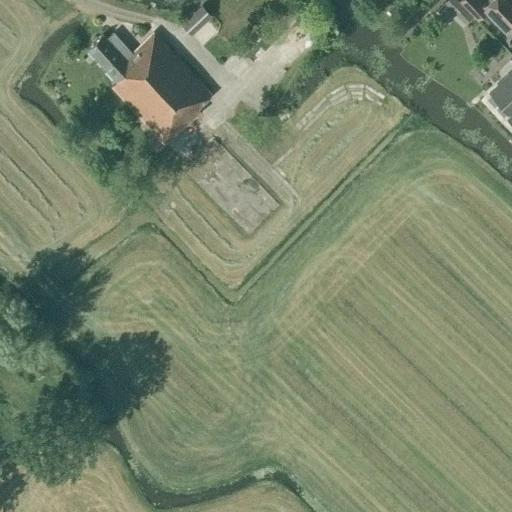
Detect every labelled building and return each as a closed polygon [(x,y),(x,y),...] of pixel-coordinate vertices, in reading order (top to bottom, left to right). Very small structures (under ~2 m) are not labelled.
[(456,0),(445,0),(443,2),(456,14),(464,7),(456,0)] [(486,11),(506,32),(511,26),(511,0),(487,0),(482,6),(476,0),(460,0),(478,19),(486,11)] [(212,16),(201,5),(181,24),(191,35),(212,16)] [(264,40),(255,30),(238,47),(247,56),(264,40)] [(200,110),(198,108),(212,95),(154,33),(132,53),(113,33),(106,39),(102,34),(86,48),(116,81),(112,86),(164,144),(200,110)] [(511,71),(490,92),(510,113),(506,117),(511,122),(511,71)]
